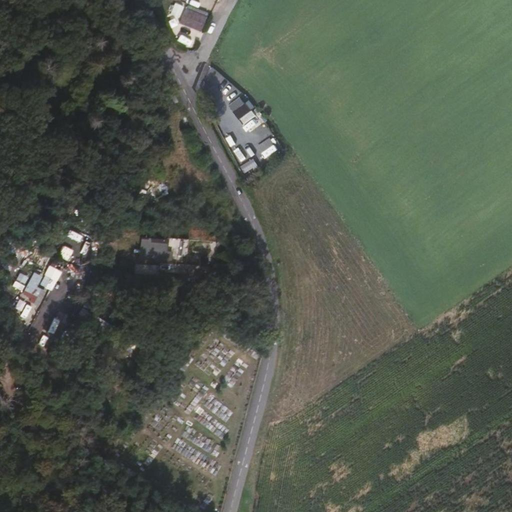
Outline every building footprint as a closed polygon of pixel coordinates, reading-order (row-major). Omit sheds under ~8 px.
[(170,14),(179,17),(183,5),(174,2),(170,14)] [(201,32),(208,14),(186,5),(179,23),(201,32)] [(252,129),(244,117),(236,122),(245,134),(252,129)] [(151,189),(159,205),(170,199),(162,183),(151,189)] [(187,271),(187,237),(139,236),(139,259),(176,259),(176,271),(187,271)]
